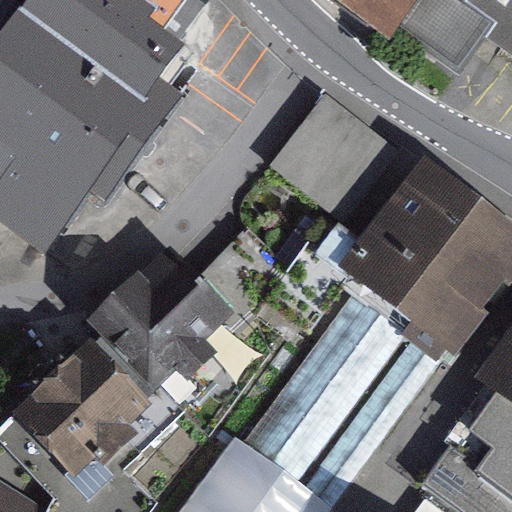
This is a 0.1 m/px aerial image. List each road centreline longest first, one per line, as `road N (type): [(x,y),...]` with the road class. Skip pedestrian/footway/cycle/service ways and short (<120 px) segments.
road 1 (residential): [(0,304),(50,294),(160,244),(326,48)]
road 2 (residential): [(326,48),(511,171)]
